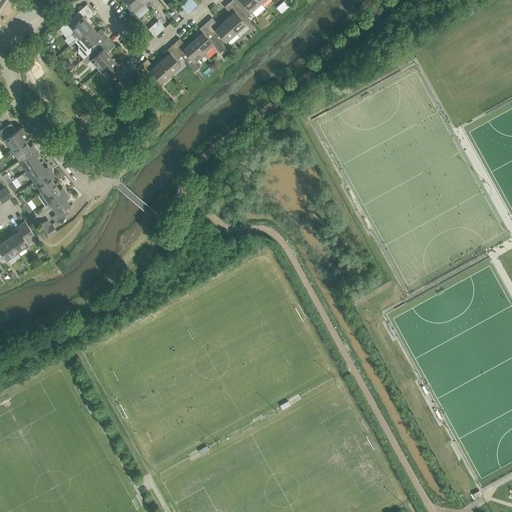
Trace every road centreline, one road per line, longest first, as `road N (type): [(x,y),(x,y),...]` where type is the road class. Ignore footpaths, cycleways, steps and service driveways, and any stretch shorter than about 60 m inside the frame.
road 1 (residential): [(94,0),(143,45),(165,41),(209,0)]
road 2 (unclassified): [(97,182),(78,176),(9,97)]
